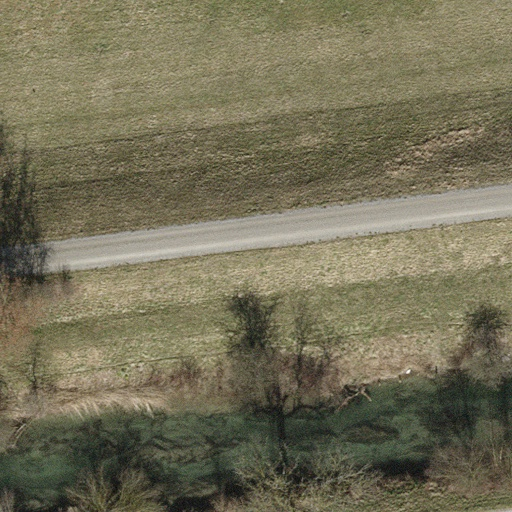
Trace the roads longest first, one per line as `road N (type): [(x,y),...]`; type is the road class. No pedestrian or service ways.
road 1 (track): [(0,143),(511,71)]
road 2 (track): [(511,200),(0,265)]
